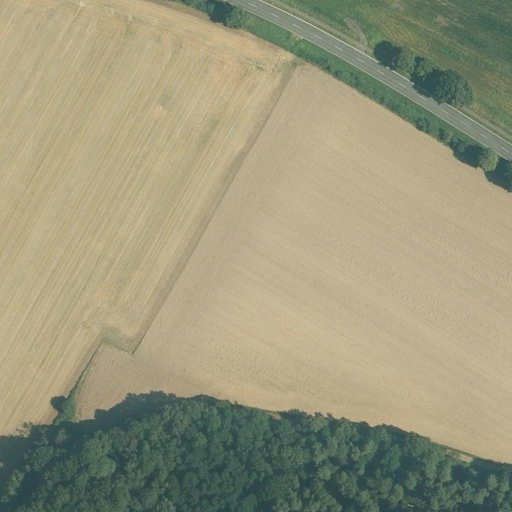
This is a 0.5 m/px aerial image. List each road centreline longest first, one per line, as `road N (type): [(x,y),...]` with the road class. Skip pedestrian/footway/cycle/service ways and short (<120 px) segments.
road 1 (track): [(511,473),(412,441),(214,408),(149,419),(93,445),(23,511)]
road 2 (secondary): [(511,153),(344,48),(249,0)]
